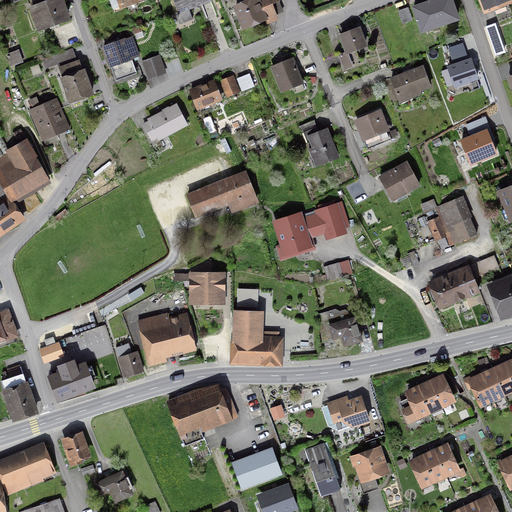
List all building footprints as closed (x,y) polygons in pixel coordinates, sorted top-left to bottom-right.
[(72,0),(65,0),(40,9),(50,35),(81,23),(72,0)] [(155,0),(124,0),(129,11),(156,1),(155,0)] [(209,0),(171,0),(181,22),(190,18),(186,10),(210,0),(209,0)] [(240,0),(226,6),(235,29),(261,19),(263,24),(281,17),(274,0),(240,0)] [(447,0),(435,0),(412,9),(417,21),(426,17),(431,28),(455,19),(447,0)] [(507,0),(472,0),(477,13),(508,1),(507,0)] [(406,7),(396,11),(401,25),(411,21),(406,7)] [(353,28),(333,35),(340,56),(360,49),(353,28)] [(134,38),(109,48),(118,69),(143,59),(134,38)] [(23,52),(11,56),(16,69),(28,65),(23,52)] [(157,58),(146,62),(153,78),(164,73),(157,58)] [(471,58),(447,66),(454,87),(479,79),(471,58)] [(89,59),(66,69),(81,105),(105,96),(89,59)] [(287,60),(266,69),(276,94),(297,85),(287,60)] [(418,68),(386,82),(395,104),(427,90),(418,68)] [(511,74),(500,79),(511,112),(511,74)] [(233,82),(238,94),(251,89),(246,76),(233,82)] [(238,94),(233,82),(231,77),(218,83),(225,100),(238,94)] [(209,82),(184,93),(192,113),(218,102),(209,82)] [(56,100),(32,111),(43,137),(68,127),(56,100)] [(172,105),(140,123),(153,146),(185,128),(172,105)] [(376,112),(348,123),(357,145),(385,133),(376,112)] [(499,119),(458,136),(469,162),(510,145),(499,119)] [(323,130),(302,138),(314,168),(335,160),(323,130)] [(0,169),(12,192),(45,175),(28,143),(0,157),(0,169)] [(401,165),(374,179),(387,203),(414,189),(401,165)] [(239,172),(182,197),(193,222),(224,208),(228,216),(254,204),(239,172)] [(511,185),(491,193),(503,223),(511,219),(511,185)] [(0,232),(21,220),(8,199),(0,203),(0,232)] [(459,200),(434,210),(438,219),(426,224),(434,243),(444,239),(447,248),(474,238),(459,200)] [(298,214),(267,223),(280,262),(313,252),(310,241),(321,237),(323,243),(348,235),(338,204),(311,213),(313,216),(300,220),(298,214)] [(493,255),(471,265),(480,286),(487,283),(483,273),(498,267),(493,255)] [(337,265),(323,268),(326,282),(340,278),(337,265)] [(462,268),(421,284),(432,311),(473,296),(462,268)] [(222,275),(192,275),(192,301),(207,299),(222,301),(222,275)] [(511,280),(490,289),(501,318),(511,313),(511,280)] [(0,338),(6,336),(7,339),(19,334),(9,308),(0,311),(0,338)] [(261,312),(235,311),(235,328),(233,328),(232,359),(278,361),(279,341),(265,340),(266,336),(261,336),(261,312)] [(163,315),(138,321),(149,365),(150,365),(150,362),(166,358),(164,352),(194,344),(187,315),(170,319),(169,313),(163,314),(163,315)] [(353,317),(322,325),(327,344),(336,341),(339,351),(361,344),(353,317)] [(46,347),(55,344),(52,336),(43,339),(46,347)] [(46,347),(38,350),(43,362),(71,352),(66,339),(55,344),(46,347)] [(119,357),(125,377),(143,371),(137,351),(131,353),(130,349),(126,350),(125,345),(116,348),(119,357)] [(82,365),(50,376),(59,399),(91,388),(82,365)] [(511,390),(511,381),(504,365),(498,368),(493,370),(504,394),(511,390)] [(504,394),(493,370),(487,373),(482,375),(493,399),(504,394)] [(23,371),(1,378),(14,416),(35,409),(23,371)] [(493,399),(482,375),(476,378),(470,380),(482,405),(493,399)] [(430,382),(441,406),(451,401),(440,378),(435,380),(430,382)] [(418,388),(429,411),(441,406),(430,382),(424,385),(418,388)] [(218,388),(169,407),(182,439),(185,445),(204,438),(199,425),(211,421),(212,423),(227,416),(229,420),(237,416),(232,403),(225,406),(218,388)] [(429,411),(418,388),(409,392),(398,397),(409,421),(429,411)] [(343,398),(323,405),(331,428),(340,424),(342,430),(364,423),(355,398),(344,402),(343,398)] [(83,438),(65,444),(72,466),(91,459),(83,438)] [(324,446),(305,452),(321,497),(340,491),(324,446)] [(435,451),(446,475),(455,471),(444,447),(440,449),(435,451)] [(270,448),(231,464),(241,488),(280,472),(270,448)] [(0,467),(0,471),(9,494),(53,475),(42,449),(0,467)] [(376,449),(347,459),(357,486),(386,476),(376,449)] [(446,475),(435,451),(429,454),(424,457),(435,481),(446,475)] [(435,481),(424,457),(418,459),(413,462),(424,486),(435,481)] [(511,457),(506,461),(502,463),(511,485),(511,457)] [(123,471),(96,482),(107,506),(133,495),(123,471)] [(292,511),(283,486),(252,498),(256,511),(292,511)] [(477,503),(481,511),(493,511),(487,498),(482,501),(477,503)] [(68,511),(64,499),(30,511),(68,511)] [(465,508),(466,511),(481,511),(477,503),(471,506),(465,508)]
